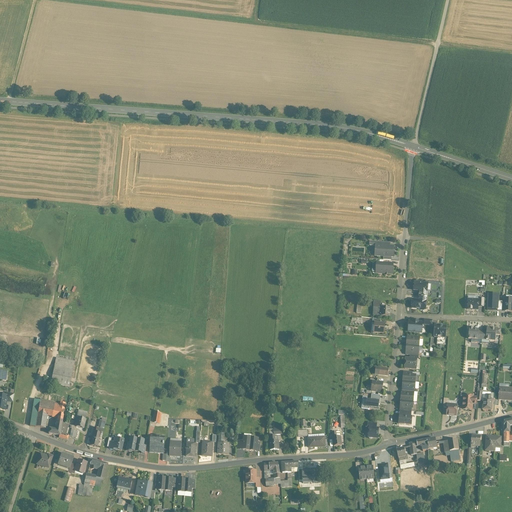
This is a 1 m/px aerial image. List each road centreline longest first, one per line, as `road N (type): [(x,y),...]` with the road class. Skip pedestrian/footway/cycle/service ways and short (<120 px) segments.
road 1 (track): [(39,6),(511,60)]
road 2 (secondary): [(412,150),(343,131),(0,105)]
road 3 (track): [(403,240),(0,204)]
road 4 (residential): [(0,420),(76,451),(161,468),(389,446)]
road 5 (track): [(412,150),(448,0)]
road 6 (track): [(100,346),(112,336),(141,218)]
road 7 (unclassified): [(397,312),(389,446)]
road 8 (residential): [(389,446),(511,417)]
